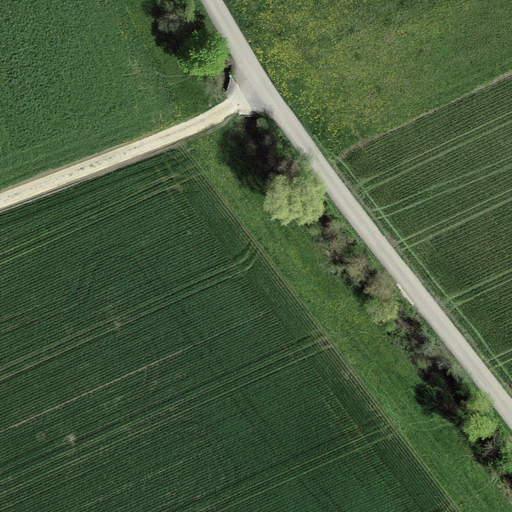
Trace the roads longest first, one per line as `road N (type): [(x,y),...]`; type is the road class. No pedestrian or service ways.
road 1 (unclassified): [(211,0),(261,85),(511,414)]
road 2 (track): [(261,85),(205,122),(0,199)]
